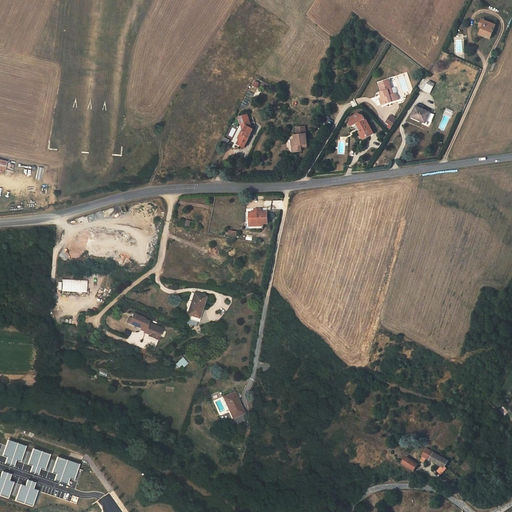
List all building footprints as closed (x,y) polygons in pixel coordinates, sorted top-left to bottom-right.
[(490,39),(496,26),(482,20),(479,27),(482,29),(480,35),(490,39)] [(382,105),(398,100),(396,93),(394,94),(392,88),(390,84),(386,86),(385,81),(379,83),(382,92),(384,97),(382,98),(380,99),(382,105)] [(426,124),(431,113),(416,106),(412,116),(420,120),(420,121),(426,124)] [(361,132),(359,133),(363,140),(374,134),(366,119),(365,119),(363,115),(358,114),(351,118),(350,123),(352,127),(357,124),(359,123),(363,131),(361,132)] [(247,120),(249,119),(248,115),(239,118),(243,129),(244,131),(240,139),(238,144),(244,148),(253,130),(251,128),(247,120)] [(392,127),(396,121),(394,120),(389,117),(385,123),(392,127)] [(297,135),(306,134),(305,127),(296,128),(297,135)] [(306,134),(297,135),(295,136),(295,140),(296,146),(293,146),(293,153),(302,151),(301,145),(308,144),(306,134)] [(250,212),(250,223),(247,224),(247,229),(263,228),(263,226),(264,226),(264,224),(268,223),(267,211),(261,211),(261,209),(255,209),(255,211),(250,212)] [(62,291),(87,292),(87,280),(62,279),(62,291)] [(194,293),(194,294),(192,301),(191,303),(193,303),(189,315),(198,318),(206,297),(194,293)] [(163,329),(149,323),(150,322),(145,320),(146,319),(134,314),(132,318),(130,324),(141,329),(140,330),(145,332),(145,333),(149,335),(148,337),(155,339),(157,336),(159,337),(163,329)] [(232,419),(244,414),(235,392),(225,397),(230,409),(228,410),(232,419)] [(9,440),(3,455),(8,457),(5,464),(15,467),(17,460),(21,461),(27,446),(9,440)] [(446,467),(449,460),(426,448),(420,461),(423,462),(426,458),(441,466),(438,471),(442,474),(447,468),(446,467)] [(34,449),(28,465),(32,466),(30,472),(39,475),(41,469),(46,470),(52,454),(34,449)] [(58,457),(52,473),(57,474),(54,481),(67,485),(69,478),(74,480),(81,464),(58,457)] [(418,464),(406,457),(402,463),(414,470),(418,464)] [(0,477),(0,495),(9,499),(15,482),(9,481),(12,475),(3,471),(1,478),(0,477)] [(27,486),(22,484),(15,501),(32,507),(38,490),(35,489),(36,483),(28,480),(27,486)]
